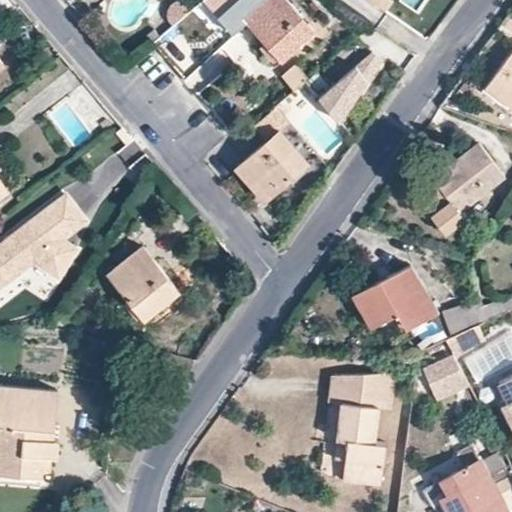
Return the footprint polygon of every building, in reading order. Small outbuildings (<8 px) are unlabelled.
[(168,12),(175,21),(189,9),(181,0),(171,0),(171,1),(169,3),(168,7),(168,12)] [(200,0),(199,1),(218,18),(237,0),(200,0)] [(285,0),(267,0),(246,19),(284,61),(315,34),(285,0)] [(378,0),(376,4),(386,11),(393,0),(378,0)] [(511,46),(486,84),(511,102),(511,46)] [(324,99),(343,124),(386,63),(374,55),(324,99)] [(297,66),(285,77),(298,92),(311,81),(297,66)] [(293,126),(278,108),(255,128),(270,145),(282,135),(293,126)] [(93,148),(108,165),(129,147),(114,130),(93,148)] [(308,166),(282,135),(270,145),(239,171),(279,217),(303,196),(302,194),(311,187),(299,173),(308,166)] [(464,217),(459,209),(504,173),(478,140),(432,176),(436,180),(424,190),(437,207),(431,212),(445,231),(464,217)] [(0,180),(0,204),(12,196),(0,180)] [(30,223),(0,248),(0,308),(27,288),(32,292),(47,301),(83,249),(69,244),(91,226),(65,192),(30,223)] [(147,321),(180,294),(145,250),(112,277),(147,321)] [(436,311),(411,263),(355,291),(370,324),(398,311),(405,325),(436,311)] [(442,308),(451,333),(480,320),(475,307),(474,295),(442,308)] [(418,369),(431,394),(460,379),(447,354),(418,369)] [(510,400),(505,402),(511,415),(511,372),(499,379),(510,400)] [(339,438),(351,441),(348,464),(345,481),(382,486),(386,443),(374,442),(379,408),(391,410),(395,373),(334,376),(331,402),(343,403),(339,438)] [(57,438),(50,438),(56,388),(0,383),(0,469),(39,474),(41,453),(55,454),(57,438)] [(511,511),(511,484),(499,492),(479,454),(466,461),(472,473),(421,500),(426,511),(433,511),(447,505),(450,511),(511,511)]
